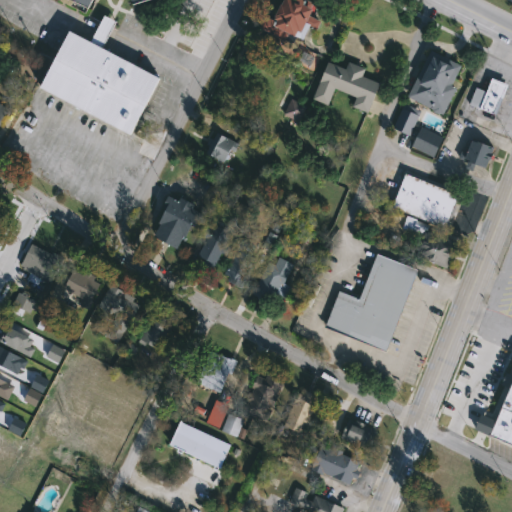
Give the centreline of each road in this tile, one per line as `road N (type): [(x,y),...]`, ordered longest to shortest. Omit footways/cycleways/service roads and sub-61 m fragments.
road 1 (residential): [(0,175),(173,286),(511,471)]
road 2 (primary): [(380,511),(511,176)]
road 3 (residential): [(116,250),(243,0)]
road 4 (residential): [(213,309),(106,511)]
